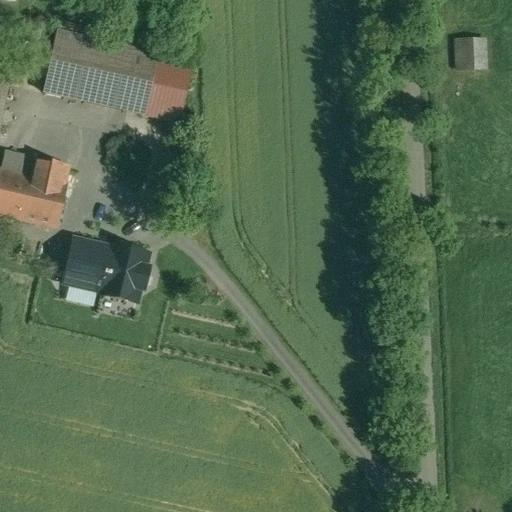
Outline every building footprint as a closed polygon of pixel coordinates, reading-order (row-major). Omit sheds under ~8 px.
[(156,55),(57,33),(43,93),(143,115),(149,86),(156,55)] [(487,40),(456,41),(457,71),(488,70),(487,40)] [(191,63),(156,55),(149,86),(184,94),(191,63)] [(25,172),(24,176),(0,170),(0,119),(8,85),(0,82),(0,218),(33,226),(40,195),(44,196),(49,175),(68,179),(71,168),(35,160),(32,173),(25,172)] [(184,94),(149,86),(143,115),(178,123),(184,94)] [(49,175),(44,196),(40,195),(33,226),(56,231),(68,179),(49,175)] [(148,253),(69,235),(57,288),(136,306),(148,253)]
